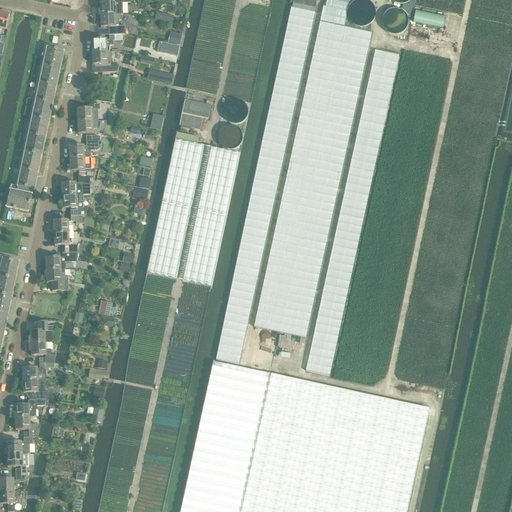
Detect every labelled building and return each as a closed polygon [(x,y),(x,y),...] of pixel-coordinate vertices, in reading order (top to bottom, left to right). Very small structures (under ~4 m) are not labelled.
[(100,4),(100,16),(121,15),(123,15),(123,4),(130,3),(129,0),(112,0),(113,3),(100,4)] [(292,0),(292,4),(315,8),(316,0),(292,0)] [(372,14),(372,12),(372,9),(372,7),(371,5),(369,2),(367,1),(365,0),(352,0),(350,2),(348,4),(347,6),(346,8),(346,11),(346,14),(347,17),(348,18),(349,21),(351,22),(353,24),(357,25),(359,25),(362,25),(364,24),(367,22),(369,21),(371,18),(371,17),(372,14)] [(402,5),(401,11),(402,12),(403,13),(404,14),(405,15),(406,16),(406,17),(407,18),(410,19),(413,6),(414,1),(411,1),(410,2),(409,3),(408,3),(407,4),(405,5),(404,5),(402,5)] [(0,12),(0,28),(6,30),(9,15),(0,12)] [(404,26),(405,22),(404,18),(402,15),(399,13),(396,12),(392,12),(390,13),(388,14),(386,16),(386,17),(385,19),(385,21),(385,25),(387,29),(390,31),(394,32),(397,32),(400,31),(401,29),(403,28),(404,26)] [(101,28),(108,28),(109,36),(125,35),(125,27),(118,27),(118,21),(120,21),(121,20),(121,15),(100,16),(101,28)] [(158,15),(157,21),(170,24),(172,17),(164,15),(163,16),(158,15)] [(172,34),(170,44),(179,46),(182,36),(181,36),(172,34)] [(109,40),(92,41),(92,53),(109,52),(109,46),(112,46),(112,41),(115,41),(114,36),(125,36),(125,35),(109,36),(109,40)] [(159,43),(157,53),(177,57),(179,47),(159,43)] [(45,60),(43,67),(60,70),(63,55),(63,53),(47,49),(45,60)] [(109,52),(92,53),(93,65),(101,65),(101,73),(117,73),(116,66),(115,64),(109,64),(109,60),(111,60),(111,53),(109,53),(109,52)] [(43,67),(40,84),(56,87),(60,70),(43,67)] [(150,79),(171,84),(173,76),(167,74),(167,75),(152,72),(150,79)] [(40,84),(36,101),(52,105),(56,87),(40,84)] [(211,106),(184,100),(179,126),(199,130),(202,119),(208,120),(211,106)] [(36,101),(32,119),(49,122),(52,105),(36,101)] [(77,110),(77,122),(98,121),(97,111),(100,111),(99,105),(93,105),(93,110),(92,110),(92,109),(77,110)] [(154,116),(152,129),(159,130),(162,118),(154,116)] [(32,119),(29,136),(45,139),(49,122),(32,119)] [(93,134),(93,130),(98,130),(98,121),(77,122),(78,134),(93,134)] [(146,274),(147,274),(211,288),(240,155),(196,146),(198,138),(176,133),(146,274)] [(29,136),(25,153),(41,157),(45,139),(29,136)] [(69,148),(70,160),(91,159),(91,152),(97,152),(100,149),(102,142),(92,142),(86,142),(86,147),(69,148)] [(25,153),(21,171),(38,174),(41,157),(25,153)] [(78,172),(78,180),(93,179),(95,170),(92,170),(91,159),(70,160),(70,172),(78,172)] [(21,171),(17,193),(20,193),(31,196),(32,191),(34,191),(37,175),(38,174),(21,171)] [(61,185),(62,197),(83,196),(83,185),(90,185),(90,179),(93,179),(78,180),(79,184),(61,185)] [(141,179),(139,188),(149,190),(150,180),(141,179)] [(136,189),(134,199),(146,201),(148,191),(136,189)] [(10,191),(6,208),(17,211),(20,193),(17,193),(10,191)] [(20,193),(17,211),(28,213),(31,196),(20,193)] [(70,209),(70,217),(86,216),(88,207),(84,207),(83,196),(62,197),(62,209),(70,209)] [(76,225),(84,224),(86,216),(70,217),(71,223),(76,222),(76,225)] [(68,221),(53,222),(54,234),(68,233),(68,221)] [(68,233),(54,234),(55,246),(62,246),(62,254),(77,254),(77,253),(79,245),(72,245),(71,233),(68,233)] [(62,258),(45,259),(45,271),(64,271),(64,264),(66,263),(76,263),(77,254),(62,254),(62,258)] [(124,254),(122,262),(133,265),(135,256),(124,254)] [(0,270),(0,277),(15,281),(19,263),(2,260),(0,270)] [(119,272),(128,274),(130,265),(121,263),(119,272)] [(64,271),(45,271),(46,283),(51,283),(51,292),(67,291),(67,282),(67,277),(64,277),(64,271)] [(0,277),(0,295),(11,298),(11,297),(14,285),(15,281),(0,277)] [(0,295),(0,313),(8,315),(11,298),(0,295)] [(101,302),(98,315),(110,317),(110,314),(113,304),(101,302)] [(74,323),(80,325),(82,314),(76,313),(74,323)] [(105,318),(103,326),(116,329),(117,320),(105,318)] [(30,344),(45,344),(51,343),(53,341),(52,327),(47,327),(47,323),(34,323),(34,332),(29,332),(30,344)] [(38,359),(38,365),(44,365),(53,364),(55,355),(50,355),(50,350),(45,350),(45,344),(30,344),(30,357),(45,356),(45,359),(38,359)] [(215,363),(181,511),(405,511),(428,409),(345,391),(271,375),(238,368),(215,363)] [(22,369),(22,382),(45,381),(45,370),(53,369),(53,366),(54,364),(53,364),(44,365),(38,365),(39,370),(36,370),(36,369),(22,369)] [(109,372),(89,370),(88,380),(101,382),(102,379),(108,379),(109,372)] [(23,394),(29,394),(29,402),(45,401),(47,392),(44,392),(45,381),(22,382),(23,394)] [(94,390),(92,399),(102,400),(104,392),(94,390)] [(14,419),(29,418),(36,418),(36,410),(37,410),(37,407),(44,407),(45,401),(29,402),(28,402),(28,406),(14,407),(14,419)] [(95,410),(93,422),(99,423),(101,423),(103,411),(101,411),(95,410)] [(23,439),(29,439),(37,438),(39,429),(37,429),(37,425),(29,425),(29,418),(14,419),(15,431),(28,431),(28,433),(23,433),(23,439)] [(6,444),(7,457),(27,456),(27,444),(29,444),(29,439),(23,439),(23,443),(6,444)] [(7,469),(20,468),(20,470),(15,471),(15,476),(26,475),(26,467),(28,467),(27,456),(7,457),(7,469)] [(0,481),(0,493),(14,493),(13,481),(0,481)] [(0,505),(6,505),(6,511),(12,511),(13,505),(14,505),(14,503),(15,503),(16,502),(16,501),(17,500),(17,499),(17,498),(17,497),(17,496),(16,495),(16,494),(15,494),(14,493),(0,493),(0,505)]
